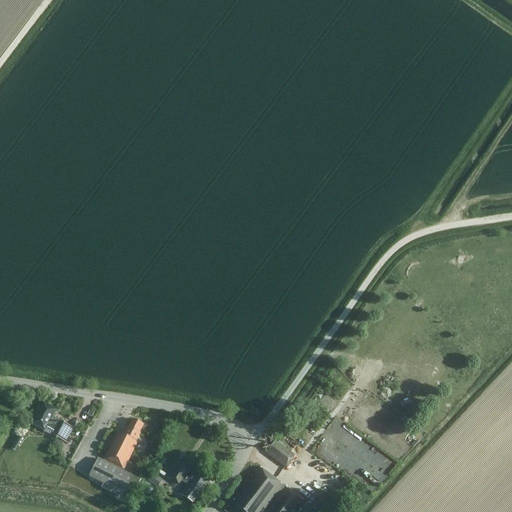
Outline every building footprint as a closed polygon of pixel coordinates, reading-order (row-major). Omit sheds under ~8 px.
[(42,402),(30,423),(44,431),(47,427),(55,432),(53,436),(65,442),(73,428),(52,417),(56,410),(42,402)] [(129,427),(128,426),(123,435),(117,432),(104,459),(124,469),(137,442),(136,442),(140,435),(139,434),(144,425),(142,424),(142,422),(138,421),(137,421),(132,419),(129,427)] [(292,454),(274,442),(266,454),(284,466),(292,454)] [(114,498),(128,506),(141,480),(98,458),(89,476),(103,484),(101,488),(116,495),(114,498)] [(195,473),(193,475),(189,472),(192,467),(181,459),(167,478),(176,484),(178,480),(186,485),(180,494),(184,497),(193,503),(201,491),(204,493),(211,483),(195,473)] [(296,511),(305,501),(258,467),(225,511),(226,511),(296,511)] [(153,474),(148,481),(157,487),(162,480),(153,474)] [(306,511),(329,511),(338,501),(323,490),(306,511)]
